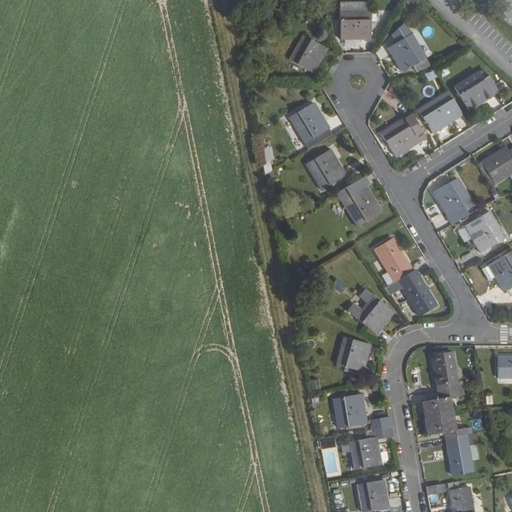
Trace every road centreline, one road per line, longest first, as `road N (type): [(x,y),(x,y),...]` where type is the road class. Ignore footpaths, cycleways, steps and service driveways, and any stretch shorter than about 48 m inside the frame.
road 1 (residential): [(480,331),(435,332),(397,351),(392,372),(418,511)]
road 2 (residential): [(480,331),(408,202)]
road 3 (residential): [(408,202),(411,186),(427,173),(511,119)]
